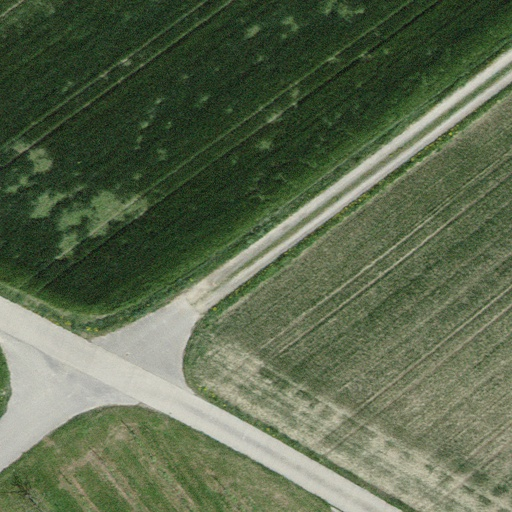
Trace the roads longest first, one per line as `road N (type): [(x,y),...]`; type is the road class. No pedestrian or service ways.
road 1 (track): [(0,462),(511,80)]
road 2 (track): [(0,315),(297,464),(374,511)]
